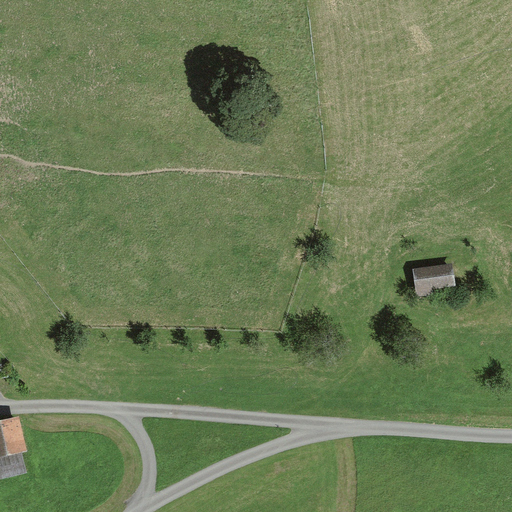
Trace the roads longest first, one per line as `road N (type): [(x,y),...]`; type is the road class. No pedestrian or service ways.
road 1 (unclassified): [(511,435),(0,408)]
road 2 (track): [(137,511),(240,459),(345,426)]
